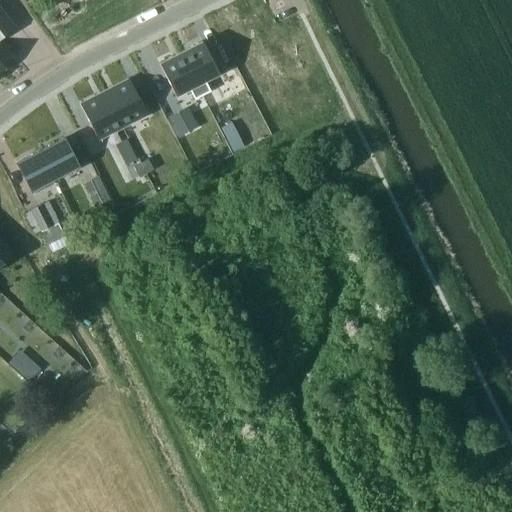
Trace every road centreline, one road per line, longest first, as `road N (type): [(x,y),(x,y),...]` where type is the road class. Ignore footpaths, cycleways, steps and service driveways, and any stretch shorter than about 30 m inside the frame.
road 1 (residential): [(0,120),(56,75),(205,0)]
road 2 (track): [(0,191),(63,315),(106,378)]
